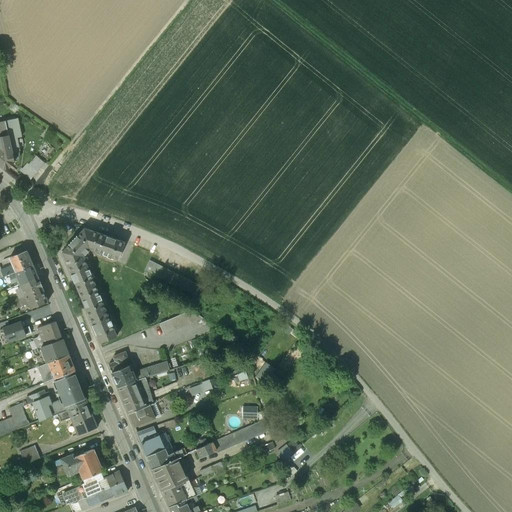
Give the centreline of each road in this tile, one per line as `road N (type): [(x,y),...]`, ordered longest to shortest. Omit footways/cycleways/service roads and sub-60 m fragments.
road 1 (residential): [(473,511),(334,350),(263,295),(176,244),(109,219),(59,211),(27,226)]
road 2 (track): [(273,0),(511,187)]
road 3 (residential): [(147,496),(27,226)]
road 4 (track): [(34,190),(190,0)]
